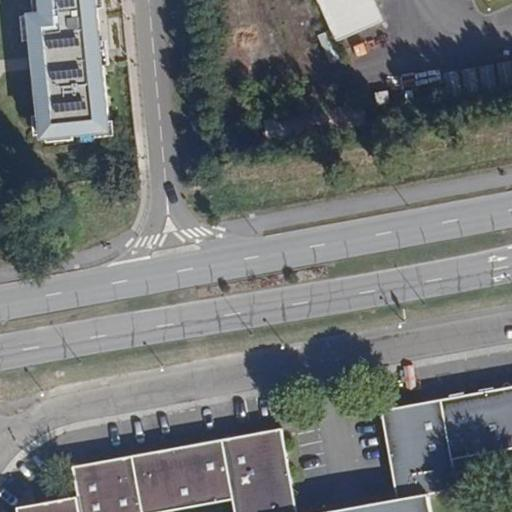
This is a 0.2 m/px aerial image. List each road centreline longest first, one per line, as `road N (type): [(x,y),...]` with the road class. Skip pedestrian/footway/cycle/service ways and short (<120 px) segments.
road 1 (unclassified): [(0,452),(50,414),(511,335)]
road 2 (secondary): [(0,361),(511,264)]
road 3 (secondary): [(511,207),(221,259)]
road 4 (residential): [(147,0),(167,205)]
road 5 (unknown): [(351,511),(326,367)]
road 6 (secondary): [(127,275),(0,297)]
